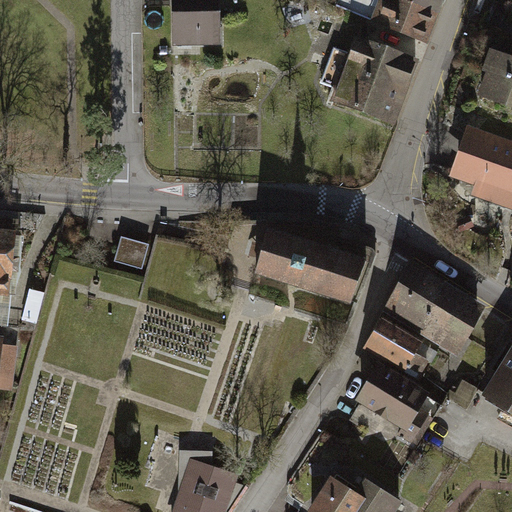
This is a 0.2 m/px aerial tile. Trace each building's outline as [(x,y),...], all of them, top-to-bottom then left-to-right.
[(173,0),(175,43),(219,42),(217,0),(173,0)] [(340,0),(337,7),(424,42),(441,0),(340,0)] [(339,89),(335,100),(395,122),(417,61),(358,39),(353,54),(335,48),(323,83),(339,89)] [(511,105),(511,56),(499,51),(483,95),(511,105)] [(511,141),(471,127),(454,176),(511,196),(511,141)] [(21,230),(0,228),(0,292),(14,294),(21,230)] [(333,255),(271,233),(264,254),(257,274),(355,309),(369,268),(333,255)] [(151,244),(124,236),(116,261),(144,269),(151,244)] [(413,265),(386,311),(459,353),(484,311),(461,297),(463,294),(413,265)] [(385,319),(367,348),(404,370),(408,365),(422,373),(429,361),(415,353),(422,342),(385,319)] [(5,337),(0,336),(0,352),(3,353),(0,378),(0,389),(15,391),(20,347),(4,345),(5,337)] [(511,354),(486,396),(511,411),(511,354)] [(381,365),(359,400),(404,427),(401,434),(414,442),(430,416),(420,410),(430,395),(381,365)] [(224,511),(238,475),(193,460),(175,511),(224,511)] [(368,490),(343,472),(320,504),(331,511),(412,511),(417,505),(377,477),(368,490)]
